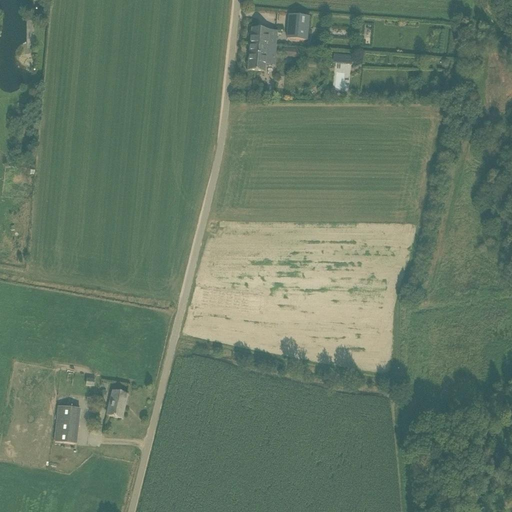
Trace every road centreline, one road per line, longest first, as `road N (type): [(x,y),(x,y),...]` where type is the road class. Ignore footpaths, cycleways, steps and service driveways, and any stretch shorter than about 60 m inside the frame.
road 1 (track): [(176,340),(399,381),(405,292),(425,288),(434,275),(489,77),(486,36)]
road 2 (unclassified): [(132,511),(220,166),(237,0)]
